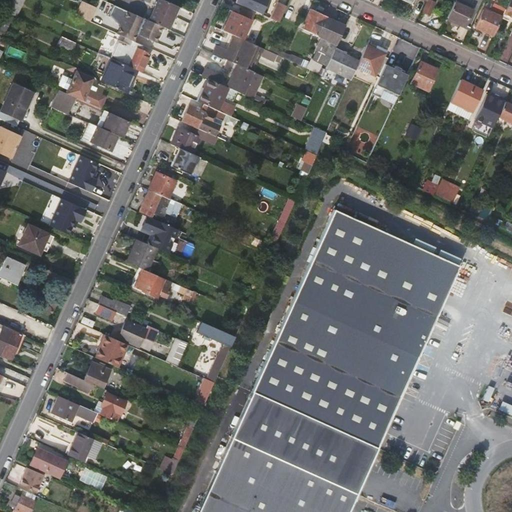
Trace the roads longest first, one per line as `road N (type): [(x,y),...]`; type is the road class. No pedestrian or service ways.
road 1 (residential): [(211,0),(0,464)]
road 2 (residential): [(337,0),(511,80)]
